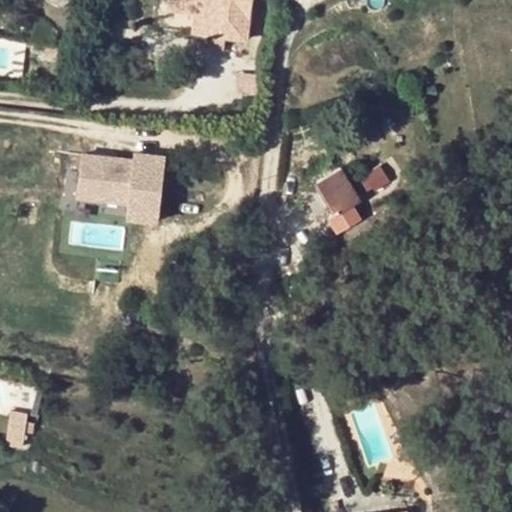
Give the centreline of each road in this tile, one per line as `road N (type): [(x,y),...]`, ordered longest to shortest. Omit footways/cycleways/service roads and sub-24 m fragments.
road 1 (residential): [(300,511),(264,292),(268,170),(294,0)]
road 2 (unknown): [(0,123),(214,158),(228,167),(231,201)]
